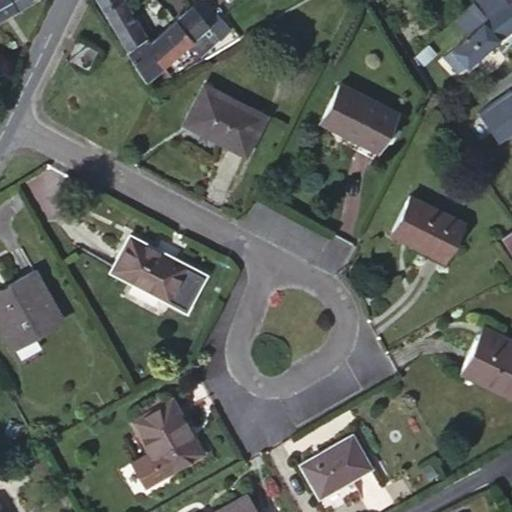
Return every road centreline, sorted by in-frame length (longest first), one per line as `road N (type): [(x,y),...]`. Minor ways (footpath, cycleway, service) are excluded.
road 1 (residential): [(7,125),(270,256)]
road 2 (residential): [(270,256),(334,294),(343,339),(334,353),(267,385),(244,370),(238,350)]
road 3 (residential): [(7,125),(67,0)]
